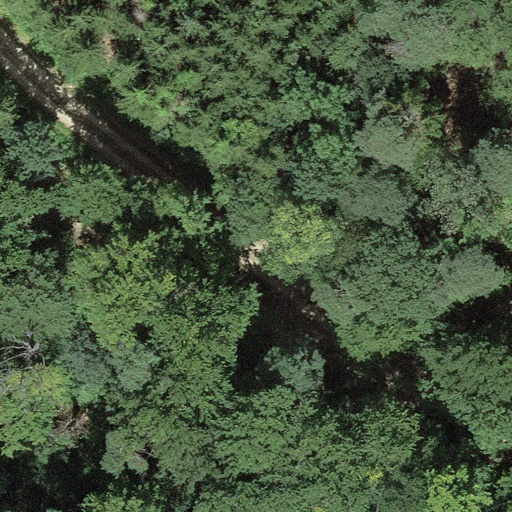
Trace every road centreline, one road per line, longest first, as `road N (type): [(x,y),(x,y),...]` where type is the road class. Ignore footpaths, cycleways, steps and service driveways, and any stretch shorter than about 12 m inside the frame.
road 1 (track): [(511,431),(355,344),(234,253),(0,49)]
road 2 (track): [(234,253),(0,142)]
